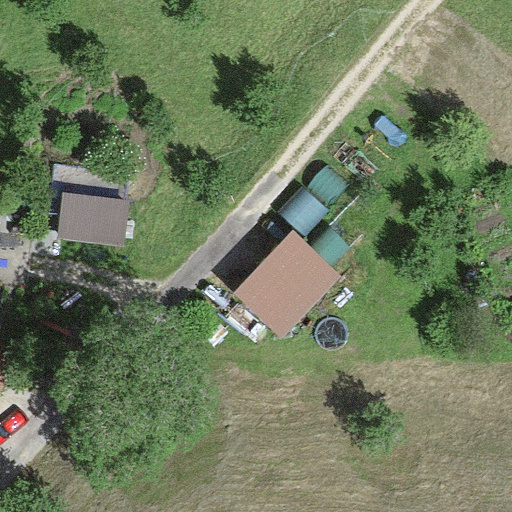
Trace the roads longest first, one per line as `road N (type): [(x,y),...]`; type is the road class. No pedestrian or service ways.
road 1 (track): [(0,470),(429,0)]
road 2 (track): [(0,257),(166,292)]
